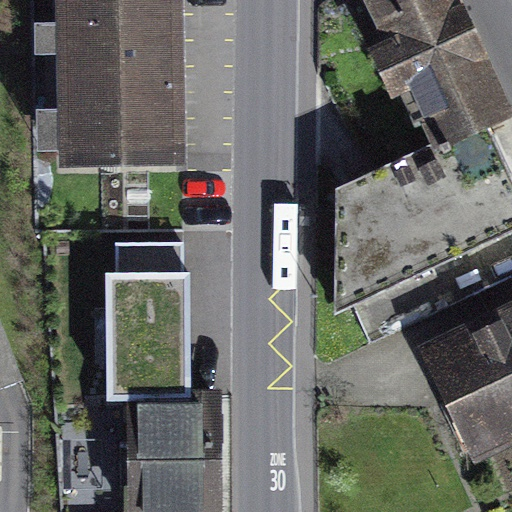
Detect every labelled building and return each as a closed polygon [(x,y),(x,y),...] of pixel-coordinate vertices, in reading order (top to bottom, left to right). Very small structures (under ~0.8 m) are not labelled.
[(183,0),(55,0),(58,174),(186,170),(183,0)] [(511,124),(511,113),(458,0),(362,0),(384,47),(369,53),(391,105),(408,100),(432,152),(337,194),(334,320),(511,236),(511,180),(491,134),(511,124)] [(195,272),(105,274),(104,394),(125,394),(197,394),(195,272)] [(511,306),(420,352),(476,470),(511,452),(511,306)] [(229,511),(230,394),(197,394),(125,394),(126,511),(229,511)]
